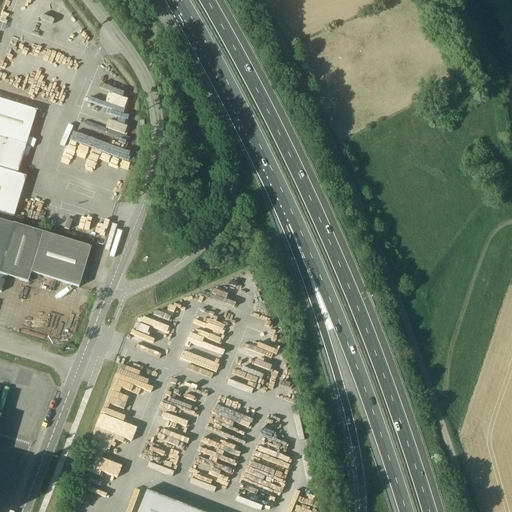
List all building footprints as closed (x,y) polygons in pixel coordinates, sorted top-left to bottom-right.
[(17,176),(26,146),(37,112),(0,100),(0,213),(14,218),(25,178),(17,176)] [(88,162),(125,173),(133,147),(117,142),(114,154),(96,148),(94,156),(90,154),(88,162)] [(51,228),(89,236),(92,221),(54,213),(51,228)] [(0,265),(12,225),(0,221),(0,265)] [(31,273),(78,288),(91,248),(13,224),(12,225),(0,265),(0,274),(28,283),(31,273)] [(137,328),(134,338),(148,343),(152,334),(143,331),(144,330),(137,328)] [(116,391),(114,398),(141,408),(150,385),(117,372),(112,383),(113,384),(111,389),(116,391)] [(179,511),(140,496),(133,511),(179,511)]
